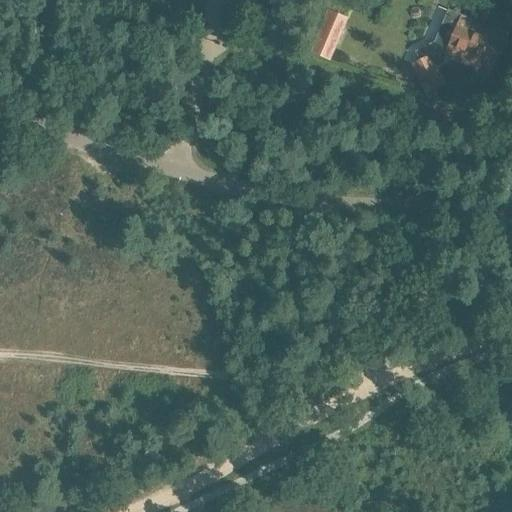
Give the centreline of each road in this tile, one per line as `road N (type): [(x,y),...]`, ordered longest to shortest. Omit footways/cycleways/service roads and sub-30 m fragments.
road 1 (unclassified): [(511,213),(340,207),(176,168),(0,113)]
road 2 (track): [(511,330),(365,387),(131,511)]
